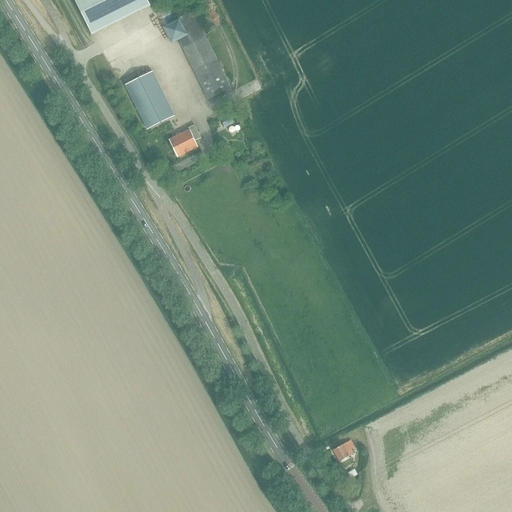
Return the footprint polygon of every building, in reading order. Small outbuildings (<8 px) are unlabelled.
[(75,0),(92,33),(150,4),(148,0),(75,0)] [(179,39),(184,48),(209,99),(231,88),(193,11),(179,18),(180,20),(164,28),(171,43),(179,39)] [(125,85),(147,129),(174,116),(152,71),(125,85)] [(196,140),(203,136),(197,124),(190,127),(191,129),(170,140),(179,157),(199,147),(196,140)] [(340,461),(353,454),(351,449),(355,447),(351,440),(333,450),(340,461)] [(350,479),(355,475),(352,470),(347,474),(350,479)]
